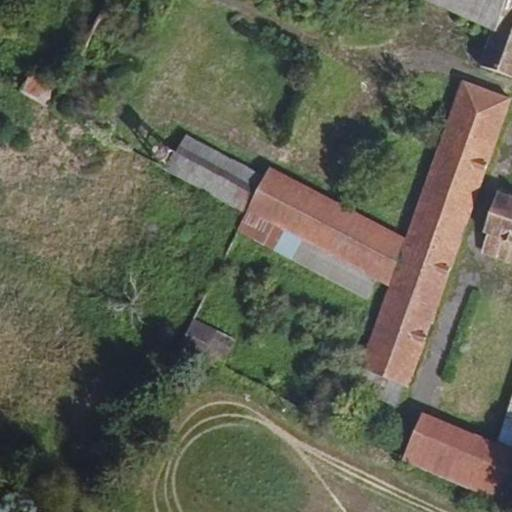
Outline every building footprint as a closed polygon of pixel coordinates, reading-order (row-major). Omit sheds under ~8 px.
[(92,0),(49,91),(39,111),(93,139),(132,54),(156,0),(92,0)] [(511,0),(428,0),(470,19),(498,31),(484,68),(511,78),(511,0)] [(39,111),(49,91),(14,76),(5,94),(39,111)] [(511,108),(511,105),(468,90),(462,109),(450,106),(432,153),(444,157),(413,241),(397,287),(362,379),(403,395),(405,386),(413,389),(511,108)] [(176,153),(177,148),(177,147),(176,142),(173,138),(169,136),(164,136),(159,137),(156,140),(154,145),(153,148),(154,153),(157,156),(162,159),(165,159),(168,159),(172,157),(176,153)] [(174,176),(251,215),(268,178),(190,140),(174,176)] [(413,241),(272,171),(268,178),(251,215),(381,279),(397,287),(413,241)] [(487,232),(502,237),(511,240),(511,197),(501,194),(487,232)] [(381,279),(251,215),(239,239),(367,304),(381,279)] [(511,240),(502,237),(496,255),(511,260),(511,240)] [(171,340),(215,360),(228,332),(184,311),(171,340)] [(511,408),(498,452),(511,458),(511,408)] [(421,419),(405,464),(511,511),(511,508),(511,458),(498,452),(421,419)]
